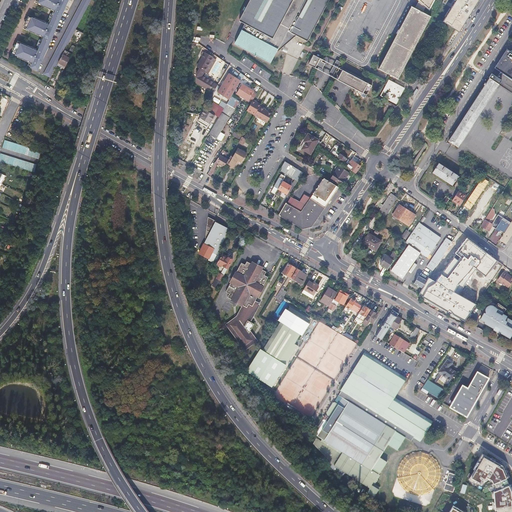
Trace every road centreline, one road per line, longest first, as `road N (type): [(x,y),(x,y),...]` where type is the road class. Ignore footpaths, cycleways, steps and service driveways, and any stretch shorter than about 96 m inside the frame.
road 1 (motorway): [(329,511),(259,446),(216,389),(172,290),(158,190),(169,0)]
road 2 (motorway): [(86,146),(68,233),(68,332),(102,449),(141,511)]
road 3 (motorway): [(86,146),(35,283),(0,335)]
road 4 (residential): [(202,39),(371,159)]
road 5 (motorway): [(190,511),(0,460)]
road 6 (secondary): [(389,162),(497,0)]
road 7 (residential): [(511,24),(408,188)]
road 8 (secondary): [(489,0),(378,155)]
road 9 (secondary): [(210,194),(64,112)]
road 10 (motorway): [(131,0),(86,146)]
road 11 (residential): [(408,188),(511,264)]
road 12 (secondary): [(321,248),(210,194)]
